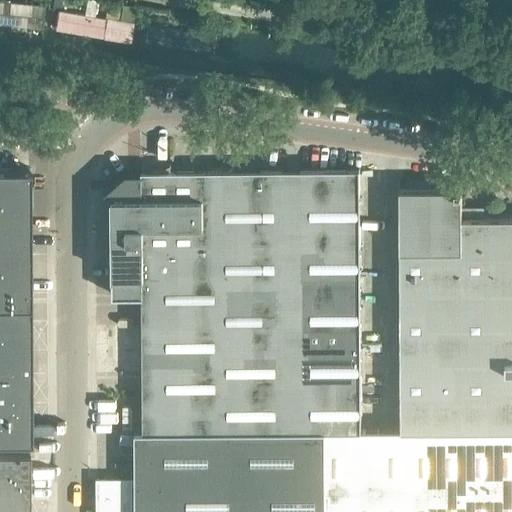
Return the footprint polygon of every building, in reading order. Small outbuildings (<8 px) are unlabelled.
[(0,0),(0,25),(44,30),(46,2),(15,0),(0,0)] [(133,40),(136,23),(58,10),(55,27),(104,36),(105,28),(107,28),(106,33),(106,36),(118,38),(133,40)] [(207,34),(149,24),(147,37),(146,41),(205,50),(207,34)] [(0,167),(0,281),(30,281),(29,167),(0,167)] [(142,171),(127,171),(113,184),(113,275),(143,276),(144,431),(327,430),(361,429),(361,168),(263,168),(142,169),(142,171)] [(462,186),(401,186),(401,429),(511,428),(511,216),(470,216),(470,207),(462,207),(462,186)] [(0,437),(30,438),(30,281),(0,281),(0,437)] [(327,430),(327,511),(511,511),(511,428),(401,429),(361,429),(327,430)] [(327,511),(327,430),(144,431),(144,484),(137,484),(137,479),(97,479),(97,511),(327,511)] [(30,455),(30,454),(0,453),(0,511),(30,511),(30,455)]
